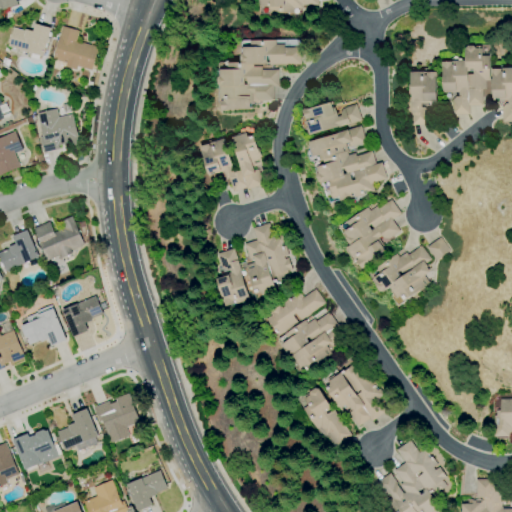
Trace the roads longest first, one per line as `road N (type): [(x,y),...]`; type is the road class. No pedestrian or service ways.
road 1 (residential): [(511,463),(454,451),(421,413),(323,277),(287,197),(276,144),(295,86),(363,30)]
road 2 (tertiary): [(224,511),(181,430),(122,253),(114,181),(120,101),(145,9)]
road 3 (residential): [(363,30),(378,58),(382,140),(411,174),(423,216)]
road 4 (residential): [(152,348),(0,410)]
